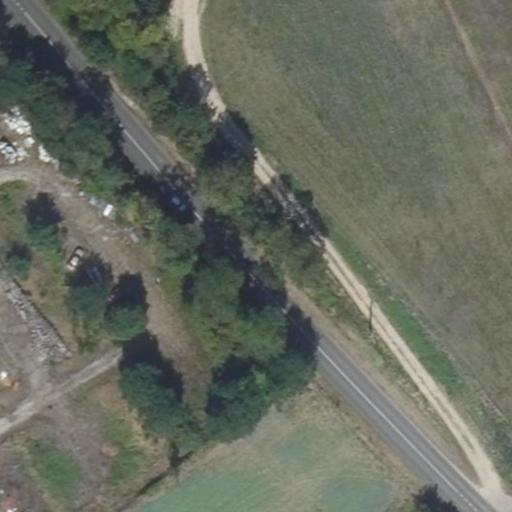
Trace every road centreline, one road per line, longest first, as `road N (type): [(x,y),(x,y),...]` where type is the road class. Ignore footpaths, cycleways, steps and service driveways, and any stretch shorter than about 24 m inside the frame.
road 1 (primary): [(469,511),(0,5)]
road 2 (track): [(493,498),(487,476),(222,111),(195,55),(187,0)]
